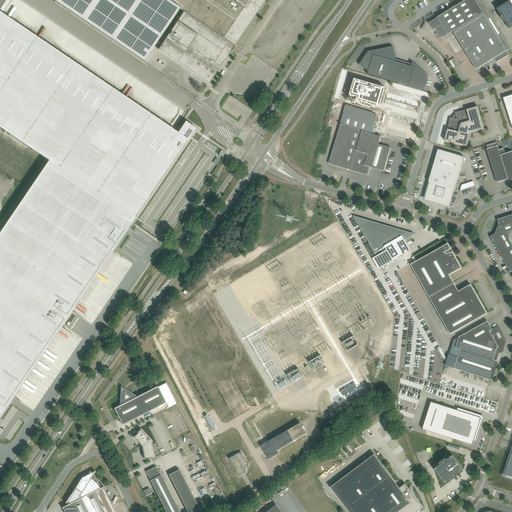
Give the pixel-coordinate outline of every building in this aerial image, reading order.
[(55,0),(55,1),(144,62),(180,9),(184,11),(180,16),(181,17),(158,49),(209,84),(230,52),(231,52),(235,46),(234,46),(240,38),(238,37),(249,21),(217,0),(55,0)] [(217,0),(249,21),(263,0),(265,1),(265,0),(217,0)] [(442,25),(436,28),(442,38),(448,34),(448,35),(453,31),(464,49),(470,59),(476,69),(480,66),(481,67),(494,58),(497,63),(505,58),(509,55),(506,51),(510,49),(504,38),(498,28),(492,18),(484,8),(477,0),(465,0),(437,17),(438,18),(442,25)] [(511,0),(509,3),(493,14),(505,36),(511,31),(511,0)] [(0,127),(49,160),(106,199),(135,218),(196,128),(186,121),(178,133),(129,100),(9,18),(0,12),(0,127)] [(377,50),(374,50),(374,52),(369,55),(367,54),(359,65),(368,71),(367,74),(424,90),(427,81),(426,81),(428,75),(417,66),(417,65),(412,61),(411,66),(396,62),(393,46),(387,47),(387,48),(377,50)] [(455,57),(449,60),(453,68),(459,65),(455,57)] [(354,79),(349,98),(376,106),(377,103),(380,104),(385,88),(354,79)] [(511,94),(503,98),(511,125),(511,94)] [(340,124),(372,134),(377,115),(347,106),(346,106),(341,124),(340,124)] [(450,118),(444,141),(467,146),(471,133),(484,129),(478,106),(455,113),(456,114),(457,120),(452,118),(450,118)] [(381,136),(372,134),(340,124),(340,125),(341,125),(330,163),(367,174),(369,167),(384,171),(391,148),(387,147),(388,145),(385,144),(385,146),(379,144),(381,136)] [(499,150),(498,145),(487,149),(488,149),(498,182),(508,179),(511,177),(511,151),(505,154),(504,149),(499,150)] [(453,189),(455,189),(465,157),(438,150),(429,182),(430,182),(426,198),(435,201),(434,202),(435,203),(438,204),(440,204),(439,204),(440,202),(449,205),(453,189)] [(49,160),(0,232),(0,417),(10,403),(116,246),(126,233),(124,231),(130,222),(132,223),(135,218),(106,199),(49,160)] [(462,190),(475,186),(473,181),(460,185),(462,190)] [(490,237),(510,272),(511,270),(511,243),(509,238),(511,231),(511,230),(511,214),(497,219),(499,224),(495,234),(490,237)] [(414,234),(353,216),(377,256),(387,250),(393,261),(411,250),(404,240),(414,234)] [(461,268),(452,252),(451,252),(448,250),(451,249),(448,243),(444,245),(441,247),(411,264),(432,302),(457,288),(449,275),(461,268)] [(458,291),(457,288),(432,302),(450,334),(487,313),(471,284),(458,291)] [(459,337),(456,348),(461,349),(497,361),(500,351),(502,352),(505,344),(505,342),(505,340),(505,338),(504,337),(499,328),(497,327),(492,330),(487,321),(459,337)] [(454,340),(449,354),(458,357),(456,365),(455,368),(491,380),(494,379),(494,376),(496,371),(498,363),(497,361),(461,349),(456,348),(459,337),(454,340)] [(446,358),(444,353),(440,346),(435,349),(441,359),(443,358),(444,359),(446,358)] [(313,370),(325,364),(321,355),(309,361),(313,370)] [(290,382),(303,377),(299,368),(286,374),(290,382)] [(284,379),(276,382),(278,390),(287,387),(284,379)] [(166,383),(158,387),(169,407),(176,403),(166,383)] [(158,387),(142,394),(136,397),(137,396),(121,386),(120,405),(121,404),(121,405),(114,408),(122,424),(166,403),(158,387)] [(395,412),(408,416),(414,400),(401,396),(395,412)] [(479,417),(431,402),(423,429),(473,445),(481,420),(479,417)] [(215,428),(206,413),(203,415),(212,430),(215,428)] [(183,420),(178,423),(182,431),(187,429),(183,420)] [(271,440),(265,443),(261,446),(265,454),(269,459),(277,455),(279,453),(277,450),(293,441),(307,433),(304,429),(301,423),(288,430),(271,440)] [(138,433),(133,437),(141,446),(142,447),(145,459),(150,458),(151,459),(156,457),(152,441),(141,429),(137,432),(138,433)] [(326,441),(322,436),(316,441),(320,446),(326,441)] [(240,476),(241,475),(247,472),(245,469),(250,466),(241,452),(229,459),(240,476)] [(452,480),(458,475),(457,474),(463,469),(452,455),(447,459),(445,458),(439,463),(440,464),(434,469),(445,483),(451,479),(452,480)] [(274,473),(280,471),(274,459),(269,462),(274,473)] [(382,464),(338,497),(348,511),(358,511),(363,508),(366,511),(411,511),(411,510),(415,509),(417,511),(420,510),(424,508),(417,498),(413,493),(411,488),(409,488),(408,487),(406,484),(404,485),(400,488),(391,477),(382,464)] [(179,511),(156,466),(146,471),(166,511),(179,511)] [(186,511),(189,511),(198,508),(180,468),(169,473),(186,511)] [(115,511),(111,503),(103,487),(104,487),(104,486),(102,487),(100,484),(98,481),(92,476),(88,474),(82,478),(66,503),(65,503),(67,502),(68,505),(62,508),(63,508),(64,511),(115,511)]
